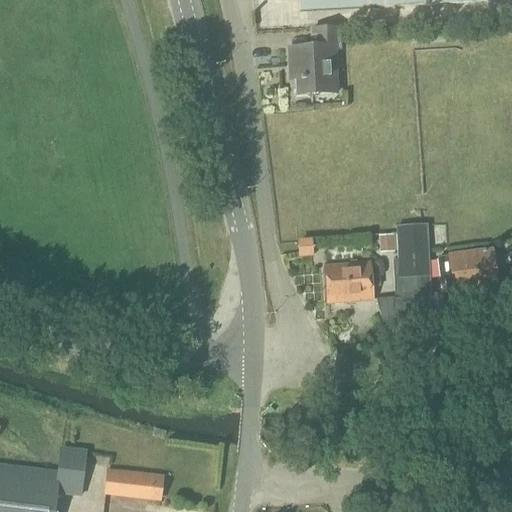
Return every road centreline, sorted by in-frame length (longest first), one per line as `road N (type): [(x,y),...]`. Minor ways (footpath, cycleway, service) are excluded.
road 1 (tertiary): [(253,362),(248,275),(183,0)]
road 2 (unclassified): [(282,364),(282,316),(228,0)]
road 3 (unclassified): [(253,362),(145,358),(0,322)]
road 4 (unclassified): [(282,364),(391,370),(511,330)]
road 5 (unclassified): [(466,511),(391,481),(246,472)]
